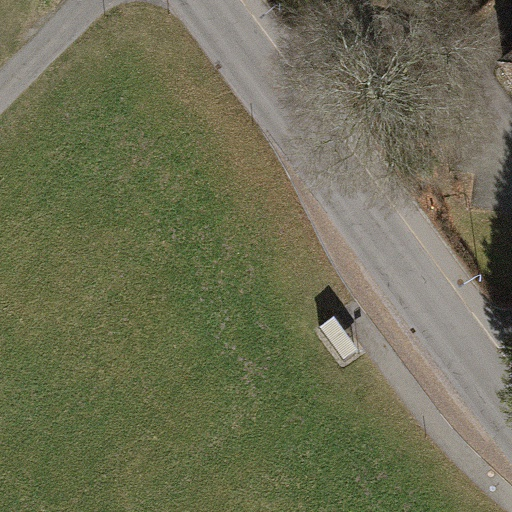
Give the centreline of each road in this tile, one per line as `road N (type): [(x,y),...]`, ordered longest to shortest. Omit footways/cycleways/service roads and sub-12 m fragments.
road 1 (residential): [(203,0),(511,424)]
road 2 (track): [(0,100),(99,0)]
